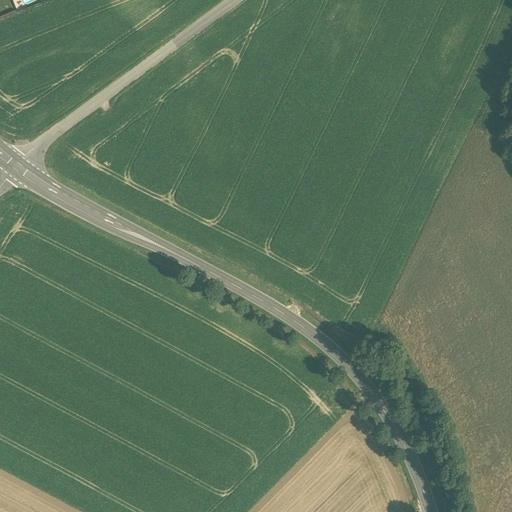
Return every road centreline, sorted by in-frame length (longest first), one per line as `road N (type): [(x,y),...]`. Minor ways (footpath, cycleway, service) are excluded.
road 1 (secondary): [(430,511),(391,424),(327,347),(256,298),(11,164)]
road 2 (unclassified): [(11,164),(235,0)]
